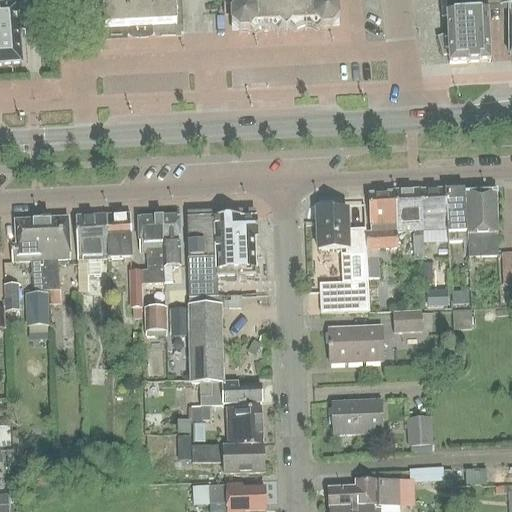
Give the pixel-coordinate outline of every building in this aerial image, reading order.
[(96,0),(99,39),(99,41),(113,40),(127,39),(142,38),(152,38),(155,38),(169,37),(183,36),(180,0),(96,0)] [(237,36),(246,35),(281,34),(281,33),(287,33),(287,34),(323,32),(323,31),(328,31),(328,32),(331,32),(338,24),(338,20),(337,20),(337,16),(336,0),(222,0),(223,18),(230,18),(230,20),(231,26),(230,26),(230,29),(237,36)] [(447,37),(438,40),(443,57),(449,57),(449,65),(489,63),(487,15),(485,0),(441,0),(443,19),(447,19),(447,37)] [(508,7),(508,57),(511,56),(511,0),(499,0),(500,8),(508,7)] [(0,67),(1,67),(20,65),(17,7),(0,8),(0,67)] [(446,218),(444,192),(421,193),(422,233),(447,232),(446,218)] [(466,231),(464,194),(464,192),(444,192),(446,218),(447,232),(447,244),(461,243),(461,232),(466,231)] [(497,192),(478,193),(464,194),(466,231),(461,232),(461,243),(468,243),(468,260),(497,259),(497,236),(498,236),(496,195),(497,195),(497,192)] [(368,195),(368,199),(370,235),(366,235),(366,258),(367,282),(379,281),(378,251),(397,251),(397,234),(395,193),(394,193),(394,194),(378,195),(368,195)] [(422,233),(421,193),(395,193),(397,234),(414,234),(414,238),(413,238),(414,258),(423,257),(423,258),(422,233)] [(366,258),(366,235),(365,231),(349,232),(349,212),(315,213),(317,253),(341,252),(346,252),(346,255),(341,256),(342,283),(367,282),(366,258)] [(130,217),(107,218),(108,261),(132,260),(130,217)] [(188,310),(189,339),(190,385),(199,385),(200,410),(202,410),(223,409),(223,406),(261,405),(260,388),(239,389),(238,384),(224,385),(224,372),(222,372),(220,300),(218,300),(217,279),(255,277),(254,240),(257,239),(256,219),(239,219),(239,217),(214,218),(214,220),(187,222),(188,261),(187,261),(188,301),(188,310)] [(108,261),(107,218),(75,220),(78,294),(89,294),(87,262),(108,261)] [(164,284),(161,219),(139,220),(140,256),(146,256),(148,285),(164,284)] [(179,219),(161,219),(164,284),(172,284),(172,269),(178,269),(177,241),(179,241),(179,221),(179,219)] [(67,220),(42,222),(45,263),(46,263),(47,292),(49,292),(58,292),(56,263),(70,263),(70,257),(67,220)] [(34,293),(47,292),(46,263),(45,263),(42,222),(15,223),(16,247),(12,247),(13,266),(32,265),(34,293)] [(511,254),(502,255),(503,290),(511,290),(511,254)] [(128,273),(130,311),(130,322),(143,322),(142,310),(141,273),(128,273)] [(367,282),(342,283),(342,285),(319,286),(320,316),(369,314),(367,282)] [(4,287),(6,314),(19,313),(17,286),(4,287)] [(58,292),(49,292),(50,307),(60,307),(59,292),(58,292)] [(427,309),(447,308),(447,292),(426,292),(427,309)] [(468,294),(452,294),(452,307),(468,306),(468,294)] [(48,327),(46,295),(26,296),(28,328),(48,327)] [(230,304),(222,304),(222,311),(241,310),(241,298),(230,299),(230,304)] [(145,340),(156,340),(167,339),(166,310),(144,311),(145,340)] [(189,339),(188,310),(169,311),(170,339),(189,339)] [(421,313),(392,315),(393,337),(421,335),(421,313)] [(453,331),(472,331),(471,315),(452,316),(453,331)] [(381,329),(328,331),(329,367),(383,364),(381,329)] [(261,347),(253,343),(247,354),(254,358),(261,347)] [(381,403),(331,405),(333,438),(382,436),(381,403)] [(202,410),(200,410),(191,410),(191,426),(202,426),(202,410)] [(227,448),(262,448),(261,410),(226,411),(227,448)] [(430,420),(406,422),(408,450),(432,448),(430,420)] [(191,426),(191,422),(177,422),(177,436),(190,435),(190,426),(191,426)] [(190,463),(190,447),(190,439),(177,439),(178,463),(190,463)] [(262,448),(227,448),(223,448),(191,449),(192,467),(224,466),(224,476),(263,475),(262,448)] [(372,511),(373,509),(374,508),(399,507),(398,485),(374,486),(374,484),(355,484),(355,490),(328,491),(328,511),(372,511)] [(243,487),(226,488),(226,485),(208,486),(209,507),(227,506),(227,511),(265,511),(264,491),(243,492),(243,487)]
